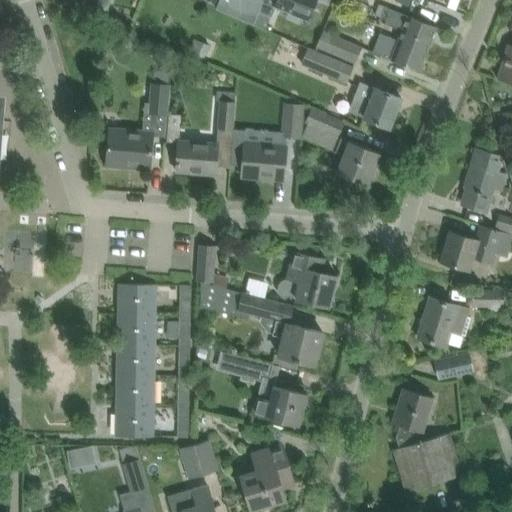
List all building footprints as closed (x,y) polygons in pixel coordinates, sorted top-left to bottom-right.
[(110,0),(98,0),(97,8),(109,10),(110,0)] [(219,0),(216,8),(254,24),(259,12),(262,5),(263,0),(219,0)] [(277,0),(276,5),(308,18),(315,0),(277,0)] [(275,10),(262,5),(259,12),(272,17),(275,10)] [(384,23),(402,30),(431,41),(436,26),(418,19),(389,8),(389,9),(379,5),(375,15),(380,17),(378,21),(384,23)] [(323,30),(317,46),(355,62),(362,47),(323,30)] [(431,41),(402,30),(399,40),(380,33),(373,52),(391,59),(419,70),(431,41)] [(194,39),(188,53),(202,60),(209,45),(194,39)] [(511,45),(508,44),(498,78),(511,82),(511,45)] [(303,64),(346,82),(353,67),(336,60),(309,49),(303,64)] [(376,88),(360,82),(349,111),(364,117),(364,118),(390,128),(402,98),(376,88)] [(167,113),(169,86),(152,84),(150,112),(167,113)] [(178,151),(176,171),(216,174),(217,165),(229,166),(229,168),(230,168),(232,147),(233,129),(235,102),(234,102),(220,101),(218,128),(217,144),(180,141),(180,143),(178,143),(178,151)] [(282,136),(300,137),(303,105),(285,104),(282,136)] [(311,108),(305,122),(331,134),(338,137),(344,122),(337,119),(311,108)] [(509,111),(498,113),(501,129),(511,127),(509,111)] [(150,169),(152,149),(153,133),(109,129),(106,165),(150,169)] [(233,129),(232,147),(244,148),(242,176),(284,180),(287,146),(244,142),(246,130),(233,129)] [(379,154),(340,138),(335,152),(344,155),(338,171),(368,183),(379,154)] [(502,190),(506,174),(499,171),(504,156),(496,155),(476,149),(468,178),(470,179),(463,203),(488,211),(495,188),(502,190)] [(511,217),(498,213),(495,229),(480,224),(475,240),(451,232),(442,261),(461,267),(471,270),(475,258),(493,264),(496,254),(508,258),(511,243),(511,217)] [(216,272),(218,245),(201,244),(198,280),(215,282),(216,272)] [(302,244),(300,252),(317,257),(320,245),(302,244)] [(329,307),(337,275),(321,271),(324,259),(317,257),(300,252),(294,251),(289,270),(286,281),(285,282),(284,283),(283,284),(283,286),(282,287),(282,288),(282,290),(283,291),(283,293),(284,294),(285,295),(287,296),(288,296),(329,307)] [(215,282),(215,284),(226,288),(230,276),(216,272),(215,282)] [(267,293),(269,280),(248,277),(246,291),(267,293)] [(201,281),(201,306),(240,317),(241,310),(261,316),(276,320),(273,333),(273,334),(284,337),(279,355),(275,354),(273,363),(297,369),(299,361),(314,365),(323,332),(303,327),(290,323),(295,306),(275,301),(242,292),(241,292),(226,288),(215,284),(206,281),(201,281)] [(155,314),(155,304),(156,284),(120,283),(119,314),(155,314)] [(190,311),(191,284),(181,284),(181,311),(190,311)] [(472,290),(472,306),(505,306),(505,290),(472,290)] [(431,297),(419,337),(438,343),(445,345),(450,332),(463,336),(469,318),(466,317),(469,308),(458,305),(450,303),(431,297)] [(154,345),(155,314),(119,314),(119,344),(154,345)] [(168,321),(167,337),(180,337),(180,341),(190,341),(190,315),(181,315),(181,321),(168,321)] [(498,355),(511,351),(511,347),(510,339),(495,343),(498,355)] [(154,375),(154,345),(119,344),(118,374),(154,375)] [(189,371),(190,345),(180,345),(180,371),(189,371)] [(226,352),(221,370),(241,375),(240,378),(254,382),(255,378),(268,382),(269,378),(273,364),(246,357),(226,352)] [(440,378),(473,370),(469,353),(436,360),(440,378)] [(153,405),(154,375),(118,374),(118,404),(153,405)] [(189,401),(189,375),(180,375),(179,401),(189,401)] [(256,397),(252,413),(279,420),(299,425),(307,394),(304,393),(306,385),(289,381),(288,382),(281,380),(279,387),(274,385),(270,400),(256,397)] [(396,437),(424,431),(423,431),(434,397),(422,394),(403,387),(392,422),(400,424),(396,437)] [(118,404),(117,435),(153,436),(153,405),(118,404)] [(188,432),(189,405),(179,405),(179,431),(188,432)] [(426,439),(424,431),(396,437),(399,447),(393,449),(405,491),(463,475),(457,456),(450,432),(426,439)] [(209,439),(180,448),(185,466),(189,478),(203,474),(218,470),(209,439)] [(97,443),(67,446),(69,472),(99,468),(97,443)] [(256,470),(241,475),(251,510),(286,500),(282,488),(295,484),(283,445),(251,455),(256,470)] [(136,446),(120,451),(124,464),(140,459),(136,446)] [(140,459),(124,464),(131,490),(132,492),(148,487),(140,459)] [(208,484),(168,496),(172,511),(216,511),(208,485),(208,484)]
